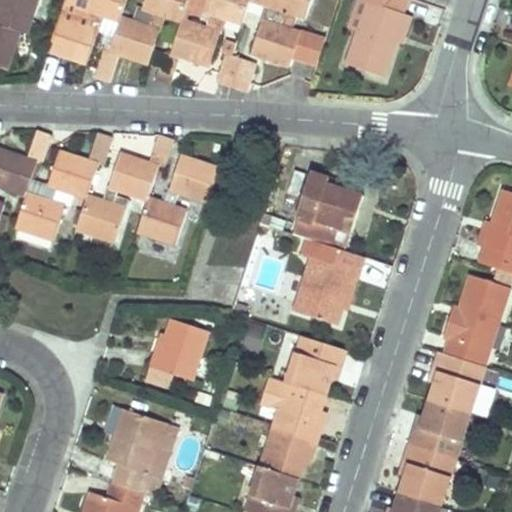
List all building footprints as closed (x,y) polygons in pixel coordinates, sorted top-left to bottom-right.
[(2,0),(0,6),(0,27),(20,34),(27,36),(39,0),(2,0)] [(103,18),(120,23),(121,20),(127,0),(64,0),(63,4),(94,15),(89,29),(58,19),(47,52),(86,64),(103,18)] [(109,54),(119,57),(148,66),(164,19),(180,25),(181,23),(186,8),(188,0),(145,0),(141,12),(155,16),(150,29),(121,20),(120,23),(115,37),(109,54)] [(211,33),(181,23),(180,25),(170,56),(180,60),(209,69),(225,21),(242,27),(250,3),(251,0),(188,0),(186,8),(216,18),(211,33)] [(312,0),(251,0),(250,3),(266,8),(250,55),(290,69),(293,58),(301,35),(286,30),(270,25),(275,11),(305,21),(312,0)] [(360,0),(360,2),(368,4),(359,34),(347,67),(385,79),(397,45),(406,17),(404,16),(409,1),(407,0),(360,0)] [(359,34),(368,4),(360,2),(350,31),(359,34)] [(94,15),(63,4),(58,19),(89,29),(94,15)] [(275,11),(270,25),(286,30),(301,35),(302,30),(305,21),(275,11)] [(405,48),(414,20),(406,17),(397,45),(405,48)] [(0,70),(7,73),(20,34),(0,27),(0,70)] [(326,38),(302,30),(301,35),(293,58),(307,62),(312,49),(321,52),(326,38)] [(109,85),(119,57),(109,54),(103,52),(94,80),(109,85)] [(164,55),(160,69),(155,82),(170,88),(180,60),(170,56),(164,55)] [(232,58),(229,57),(226,56),(216,84),(231,89),(241,61),(232,58)] [(241,61),(231,89),(246,94),(256,66),(241,61)] [(113,86),(125,91),(133,67),(122,63),(113,86)] [(38,132),(28,161),(38,164),(43,166),(54,137),(38,132)] [(98,135),(89,164),(99,167),(105,168),(114,140),(98,135)] [(160,137),(150,165),(159,169),(165,171),(170,156),(175,142),(160,137)] [(0,221),(5,206),(0,204),(0,188),(27,197),(27,196),(38,164),(28,161),(0,151),(0,221)] [(27,196),(27,197),(16,229),(54,242),(66,209),(53,204),(58,190),(88,201),(88,198),(93,183),(99,167),(89,164),(60,154),(44,201),(27,196)] [(104,203),(88,198),(88,201),(77,231),(116,244),(127,211),(114,206),(119,192),(149,202),(149,200),(159,169),(150,165),(121,156),(104,203)] [(165,206),(149,200),(149,202),(138,234),(177,247),(189,214),(175,209),(180,195),(209,205),(215,188),(220,171),(181,158),(165,206)] [(353,234),(364,198),(343,191),(328,187),(330,181),(313,176),(294,236),(307,240),(333,249),(339,230),(353,234)] [(343,191),(345,186),(330,181),(328,187),(343,191)] [(480,265),(500,271),(511,275),(511,193),(503,191),(492,225),(485,249),(480,265)] [(485,249),(492,225),(484,223),(476,246),(485,249)] [(347,253),(353,234),(339,230),(333,249),(335,249),(347,253)] [(301,257),(312,260),(294,313),(337,327),(342,311),(354,273),(361,275),(366,259),(347,253),(335,249),(333,249),(307,240),(301,257)] [(361,275),(354,273),(342,311),(349,313),(361,275)] [(450,341),(445,356),(486,369),(511,291),(471,278),(460,310),(457,319),(452,318),(445,340),(450,341)] [(455,309),(452,318),(457,319),(460,310),(455,309)] [(160,354),(158,354),(156,353),(151,368),(193,382),(209,333),(172,321),(167,336),(160,354)] [(262,353),(267,327),(252,324),(247,350),(262,353)] [(167,336),(162,335),(156,353),(158,354),(160,354),(167,336)] [(303,339),(275,427),(318,440),(323,426),(317,424),(321,412),(331,381),(336,369),(341,371),(347,353),(303,339)] [(410,446),(456,461),(462,441),(486,369),(445,356),(440,354),(434,373),(441,375),(437,387),(426,418),(422,429),(417,427),(410,446)] [(331,381),(337,383),(341,371),(336,369),(331,381)] [(441,375),(434,373),(430,385),(437,387),(441,375)] [(120,409),(111,435),(116,436),(125,410),(120,409)] [(120,466),(114,485),(145,495),(159,500),(165,481),(146,474),(163,423),(125,410),(116,436),(108,461),(120,466)] [(317,424),(323,426),(327,414),(321,412),(317,424)] [(426,418),(420,416),(417,427),(422,429),(426,418)] [(275,427),(246,511),(295,511),(296,511),(290,509),(293,497),(304,465),(308,453),(314,454),(318,440),(275,427)] [(439,511),(456,461),(410,446),(404,465),(410,467),(407,478),(396,511),(395,511),(439,511)] [(304,465),(310,466),(314,454),(308,453),(304,465)] [(401,475),(407,478),(410,467),(404,465),(401,475)] [(114,485),(111,492),(109,499),(91,494),(85,511),(128,511),(130,508),(140,511),(145,495),(114,485)] [(290,509),(296,511),(299,499),(293,497),(290,509)]
